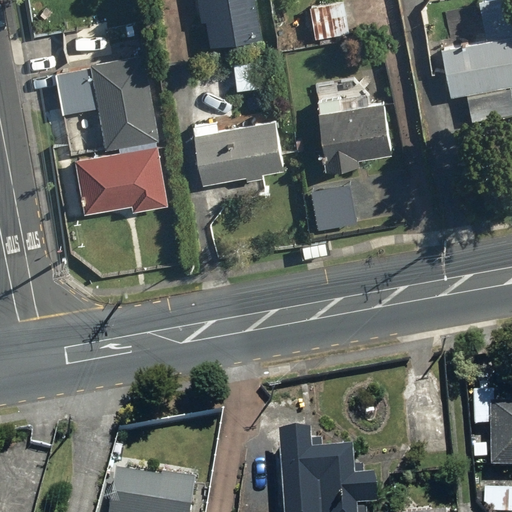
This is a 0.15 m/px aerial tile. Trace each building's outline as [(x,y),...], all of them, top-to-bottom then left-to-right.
[(204,21),(208,46),(261,38),(255,0),(196,0),(200,22),(204,21)] [(466,94),(471,123),(511,115),(511,93),(511,85),(511,84),(511,15),(509,0),(488,0),(480,1),(488,40),(442,49),(450,96),(466,94)] [(310,7),(315,38),(349,32),(344,2),(310,7)] [(105,147),(157,139),(143,54),(54,70),(61,113),(98,107),(105,147)] [(270,57),(232,59),(234,86),(272,85),(270,57)] [(319,112),(327,170),(358,166),(357,159),(390,155),(383,104),(319,112)] [(194,135),(202,184),(283,170),(275,121),(194,135)] [(165,204),(155,145),(74,159),(83,211),(129,203),(131,210),(165,204)] [(484,405),(484,469),(511,468),(511,395),(509,396),(509,405),(484,405)] [(445,416),(428,416),(429,452),(445,452),(445,416)] [(345,511),(364,509),(362,479),(343,480),(341,453),(300,455),(299,434),(268,436),(272,511),(345,511)] [(182,511),(187,482),(153,477),(153,480),(108,472),(101,511),(182,511)] [(482,511),(507,511),(508,492),(477,491),(477,506),(482,511)]
